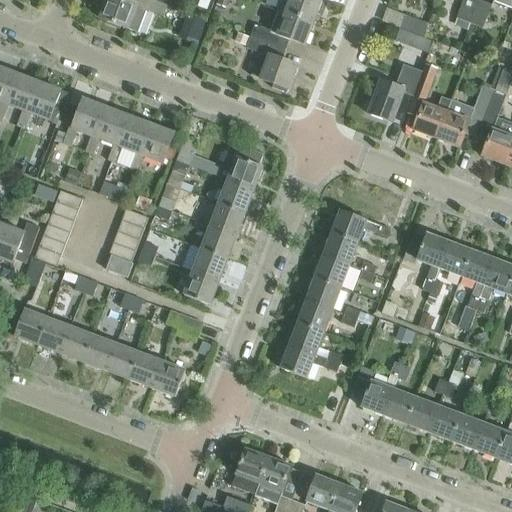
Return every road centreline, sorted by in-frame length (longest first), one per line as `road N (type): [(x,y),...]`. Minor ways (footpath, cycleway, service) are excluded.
road 1 (residential): [(503,511),(215,402)]
road 2 (residential): [(315,142),(45,42)]
road 3 (residential): [(215,402),(315,142)]
road 4 (residential): [(196,453),(0,379)]
road 5 (residential): [(511,215),(315,142)]
road 6 (residential): [(315,142),(368,0)]
